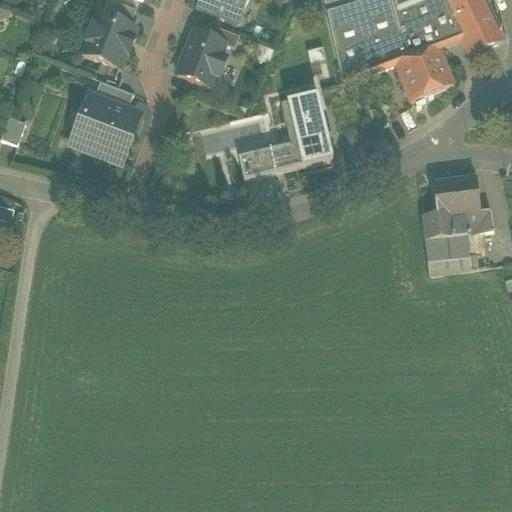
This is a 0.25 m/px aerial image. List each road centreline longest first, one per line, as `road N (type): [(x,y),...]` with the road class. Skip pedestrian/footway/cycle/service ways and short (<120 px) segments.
road 1 (residential): [(435,146),(305,206),(214,229),(122,210)]
road 2 (residential): [(35,187),(0,453)]
road 3 (residential): [(122,210),(167,110),(152,56),(173,0)]
